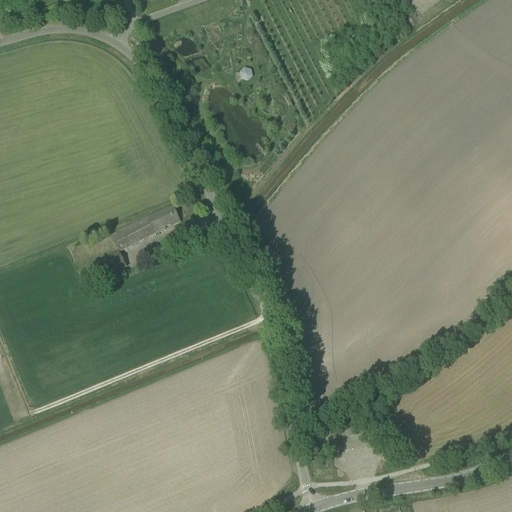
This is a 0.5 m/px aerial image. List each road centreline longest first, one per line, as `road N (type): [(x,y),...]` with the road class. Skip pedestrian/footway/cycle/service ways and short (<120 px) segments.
road 1 (unclassified): [(311,508),(261,297),(146,74),(114,44),(83,30),(0,43)]
road 2 (track): [(267,318),(27,413),(13,404),(0,365)]
road 3 (tertiary): [(311,508),(462,479),(511,458)]
